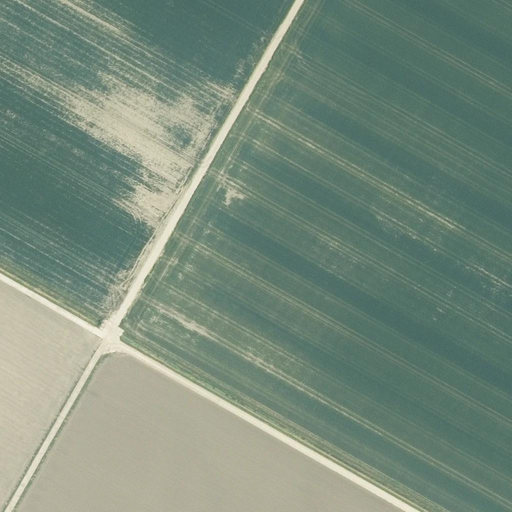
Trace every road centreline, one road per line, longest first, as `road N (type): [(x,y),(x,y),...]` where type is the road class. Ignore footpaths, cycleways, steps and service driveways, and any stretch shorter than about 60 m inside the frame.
road 1 (track): [(415,511),(0,276)]
road 2 (unknown): [(298,0),(106,337)]
road 3 (unknown): [(7,511),(106,337)]
